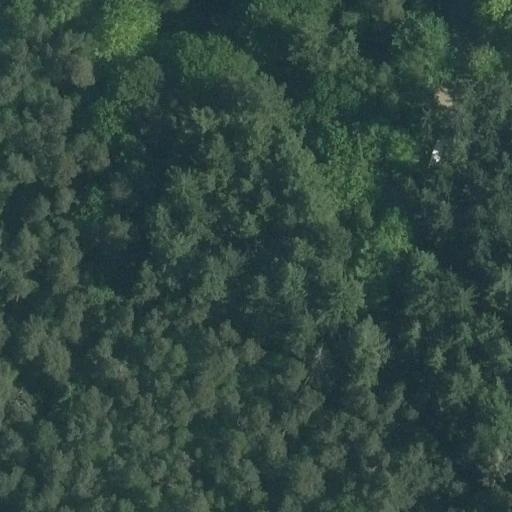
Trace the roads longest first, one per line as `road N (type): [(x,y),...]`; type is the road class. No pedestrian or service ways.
road 1 (track): [(460,511),(397,367),(263,113),(240,88),(93,0)]
road 2 (track): [(21,511),(240,88)]
